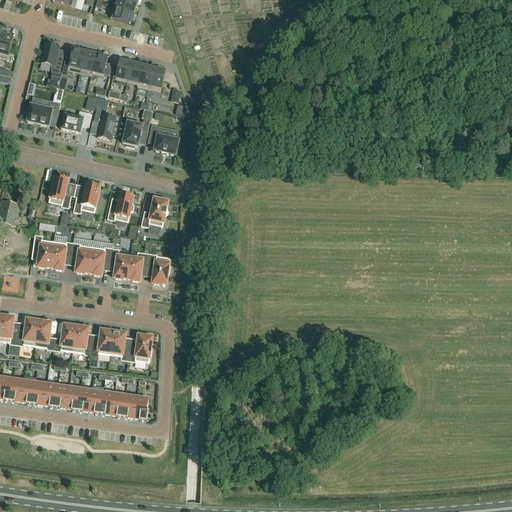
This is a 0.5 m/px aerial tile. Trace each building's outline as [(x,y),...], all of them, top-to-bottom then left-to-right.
[(78,0),(54,0),(53,4),(75,10),(78,0)] [(114,10),(133,15),(136,5),(119,0),(118,0),(119,0),(116,10),(114,9),(114,10)] [(133,15),(114,10),(111,20),(130,26),(133,15)] [(14,39),(2,36),(0,43),(0,60),(7,62),(10,51),(12,51),(14,43),(13,43),(14,39)] [(59,49),(46,46),(41,65),(51,67),(51,82),(58,83),(64,56),(58,55),(59,49)] [(67,79),(69,73),(80,76),(85,54),(74,51),(71,63),(66,62),(62,77),(67,79)] [(85,54),(80,76),(91,79),(96,57),(85,54)] [(108,59),(96,57),(91,79),(92,79),(92,76),(103,79),(104,77),(109,78),(112,66),(107,65),(108,59)] [(127,85),(132,65),(120,62),(116,82),(127,85)] [(137,90),(138,90),(143,68),(132,65),(127,85),(138,87),(137,90)] [(154,70),(143,68),(138,90),(149,92),(154,70)] [(154,70),(149,92),(160,95),(169,97),(172,85),(163,82),(166,73),(154,70)] [(172,98),(179,99),(181,92),(174,91),(172,98)] [(49,129),(49,128),(51,118),(58,119),(61,106),(49,103),(47,111),(31,107),(31,110),(28,109),(25,120),(28,121),(28,123),(27,123),(27,124),(28,124),(48,128),(48,129),(49,129)] [(97,109),(94,123),(101,125),(97,139),(111,143),(116,120),(103,117),(104,111),(97,109)] [(80,136),(82,128),(89,129),(92,117),(80,114),(79,120),(65,117),(61,131),(80,136)] [(128,122),(123,146),(126,146),(125,148),(134,150),(135,148),(138,149),(142,132),(148,134),(150,123),(144,121),(143,125),(128,122)] [(179,141),(159,136),(160,130),(152,128),(150,140),(157,142),(154,153),(176,158),(177,150),(180,151),(181,143),(179,143),(179,141)] [(62,209),(69,211),(71,199),(65,197),(68,181),(60,180),(60,181),(55,180),(49,205),(62,208),(62,209)] [(95,215),(100,190),(95,189),(95,187),(87,186),(83,202),(77,200),(74,214),(81,216),(82,212),(95,215)] [(120,195),(117,211),(111,210),(108,222),(115,223),(115,222),(128,225),(131,214),(133,214),(134,207),(132,207),(134,199),(128,198),(129,197),(120,195)] [(167,211),(168,204),(162,203),(162,201),(156,200),(156,201),(154,201),(151,216),(145,214),(142,229),(149,230),(149,227),(162,229),(165,218),(166,218),(168,211),(167,211)] [(2,203),(0,211),(0,225),(15,228),(20,207),(2,203)] [(50,270),(54,244),(42,242),(43,239),(35,238),(33,252),(40,253),(37,269),(46,271),(46,269),(50,270)] [(65,257),(72,258),(74,246),(66,245),(66,246),(54,244),(50,270),(55,271),(55,272),(63,273),(65,257)] [(84,275),(89,275),(93,250),(80,248),(81,247),(74,246),(72,258),(78,259),(76,275),(84,276),(84,275)] [(105,251),(93,250),(89,275),(93,276),(93,277),(102,279),(102,273),(104,262),(110,263),(112,251),(105,250),(105,251)] [(123,280),(127,281),(131,258),(119,256),(119,252),(112,251),(110,263),(117,264),(114,280),(123,282),(123,280)] [(131,258),(127,281),(132,282),(131,283),(140,284),(142,268),(149,269),(150,257),(138,255),(137,261),(131,260),(131,258)] [(157,258),(150,257),(149,269),(155,270),(152,286),(161,287),(161,286),(167,287),(168,275),(170,275),(170,269),(169,268),(170,261),(157,259),(157,258)] [(10,347),(17,348),(18,335),(12,335),(14,320),(2,318),(0,332),(0,343),(10,345),(10,347)] [(24,347),(36,349),(39,323),(27,322),(25,336),(18,335),(17,348),(24,349),(24,347)] [(39,323),(36,349),(37,344),(48,346),(47,352),(54,353),(56,341),(50,340),(52,325),(39,323)] [(73,354),(76,329),(64,327),(62,342),(56,341),(54,353),(61,354),(61,353),(73,354)] [(91,358),(93,346),(87,345),(89,330),(76,329),(73,354),(84,356),(84,357),(91,358)] [(99,356),(110,357),(114,334),(101,332),(99,347),(93,346),(91,358),(98,359),(99,356)] [(114,334),(110,357),(122,359),(121,363),(128,364),(130,352),(124,351),(126,336),(114,334)] [(151,351),(152,339),(139,337),(136,353),(130,352),(128,364),(135,365),(136,363),(149,365),(150,358),(151,358),(152,351),(151,351)] [(10,404),(13,382),(2,380),(0,391),(0,401),(5,402),(4,403),(10,404)] [(13,382),(10,404),(15,405),(15,404),(21,404),(24,383),(13,382)] [(24,383),(21,404),(27,405),(27,406),(32,407),(36,385),(24,383)] [(36,385),(32,407),(38,408),(38,407),(44,408),(47,387),(36,385)] [(47,387),(44,408),(50,409),(50,410),(55,410),(58,388),(47,387)] [(60,410),(66,411),(69,390),(58,388),(55,410),(60,411),(60,410)] [(69,390),(66,411),(72,412),(72,413),(77,414),(81,392),(69,390)] [(81,392),(77,414),(83,414),(83,413),(89,414),(92,393),(81,392)] [(100,417),(103,395),(92,393),(89,414),(95,415),(95,416),(100,417)] [(103,395),(100,417),(105,418),(105,417),(112,417),(115,396),(103,395)] [(123,420),(126,398),(115,396),(112,417),(118,418),(117,419),(123,420)] [(128,420),(134,421),(137,400),(126,398),(123,420),(128,421),(128,420)] [(137,400),(134,421),(140,421),(140,423),(147,424),(148,412),(147,412),(149,401),(137,400)]
